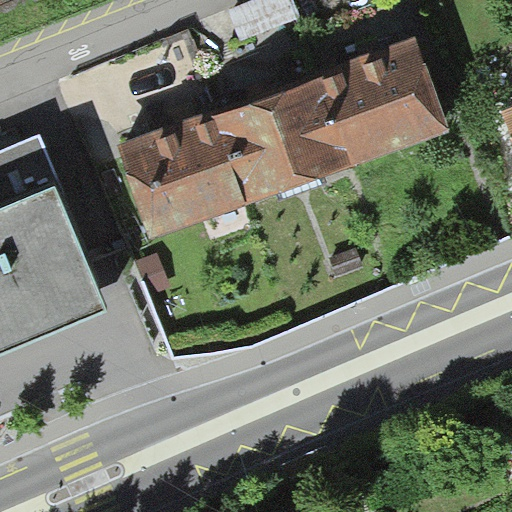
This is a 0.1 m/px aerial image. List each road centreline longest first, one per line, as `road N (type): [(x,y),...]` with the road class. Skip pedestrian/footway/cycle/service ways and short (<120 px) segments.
road 1 (secondary): [(16,511),(511,306)]
road 2 (residential): [(193,0),(0,77)]
